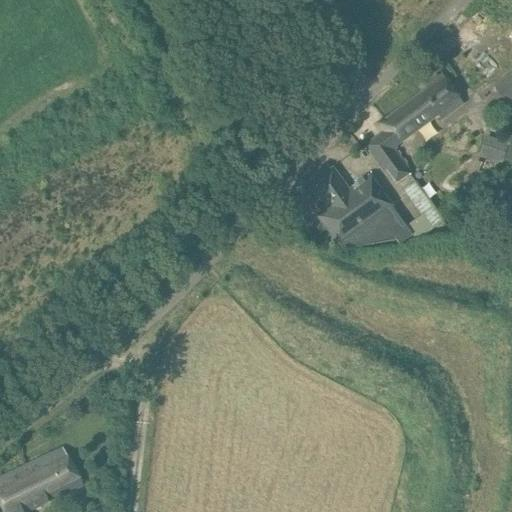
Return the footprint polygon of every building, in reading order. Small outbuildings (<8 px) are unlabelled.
[(511,20),(500,30),(511,45),(511,20)] [(463,103),(440,72),(424,84),(427,89),(378,125),(383,132),(365,146),(384,171),(387,169),(397,182),(409,172),(393,150),(397,148),(396,146),(437,115),(441,120),(463,103)] [(511,72),(493,87),(511,111),(511,110),(511,72)] [(511,159),(511,134),(503,132),(500,141),(485,136),(479,155),(502,163),(502,160),(511,163),(511,159)] [(349,192),(332,169),(311,185),(328,208),(318,215),(343,249),(396,239),(399,244),(412,234),(381,193),(369,177),(349,192)] [(423,215),(409,223),(417,236),(443,219),(418,180),(405,188),(423,215)] [(27,511),(81,486),(63,448),(0,477),(0,506),(2,511),(27,511)]
